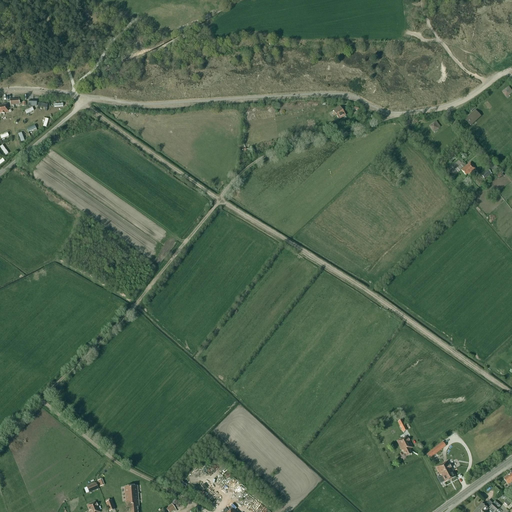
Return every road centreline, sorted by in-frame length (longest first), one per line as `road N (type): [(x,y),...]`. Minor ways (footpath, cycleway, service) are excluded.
road 1 (track): [(398,116),(335,96),(153,108),(0,92)]
road 2 (track): [(511,393),(386,303),(218,200)]
road 3 (track): [(218,200),(137,301),(0,438)]
road 4 (track): [(398,116),(268,154),(218,200)]
road 5 (track): [(206,511),(110,457),(40,398)]
road 6 (track): [(218,200),(83,104)]
road 7 (track): [(398,116),(448,108),(511,72)]
